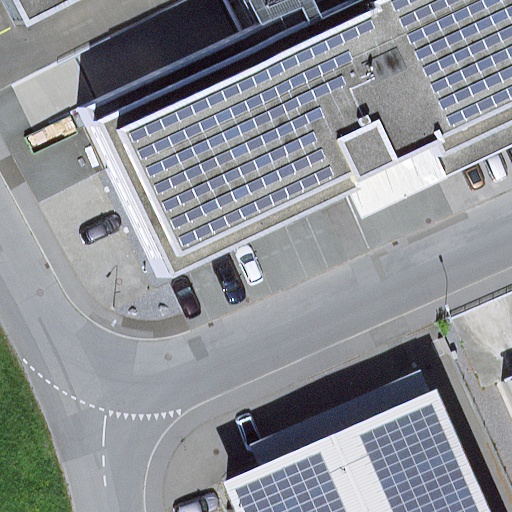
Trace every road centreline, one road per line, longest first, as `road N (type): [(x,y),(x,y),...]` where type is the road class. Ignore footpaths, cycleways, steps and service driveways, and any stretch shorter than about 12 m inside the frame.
road 1 (residential): [(94,426),(511,239)]
road 2 (unclassified): [(94,426),(45,303),(0,221)]
